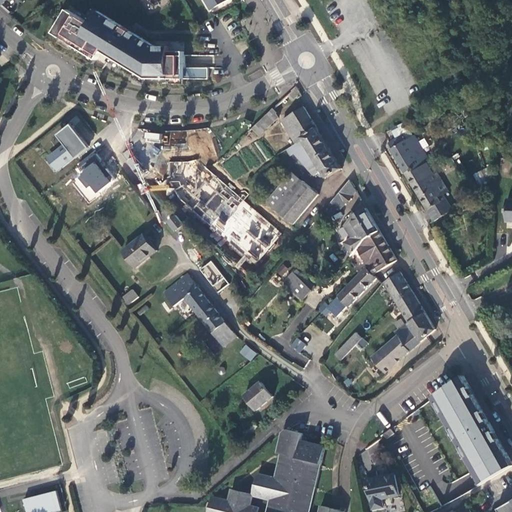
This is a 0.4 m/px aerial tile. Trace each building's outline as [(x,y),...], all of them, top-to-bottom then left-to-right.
[(231,1),(229,0),(204,0),(211,12),(231,1)] [(184,70),(184,54),(169,54),(169,49),(155,49),(99,14),(91,26),(67,11),(52,35),(96,62),(102,53),(110,58),(112,55),(119,60),(118,63),(146,81),(184,81),(184,70)] [(196,64),(211,64),(212,56),(196,56),(196,64)] [(208,70),(184,70),(184,81),(208,81),(208,70)] [(293,99),(300,94),(298,90),(290,96),(293,99)] [(283,123),(296,146),(297,146),(303,142),(301,139),(317,130),(305,109),(283,123)] [(280,120),(275,110),(253,129),(260,137),(280,120)] [(65,146),(78,136),(71,126),(57,137),(65,146)] [(341,170),(317,130),(301,139),(303,142),(297,146),(296,147),(295,147),(288,152),(291,157),(294,155),(302,164),(307,170),(313,177),(322,172),(326,178),(341,170)] [(170,133),(172,145),(186,142),(184,131),(170,133)] [(144,132),(143,141),(159,142),(160,133),(144,132)] [(65,146),(50,158),(60,170),(88,148),(78,136),(65,146)] [(390,150),(405,175),(420,166),(420,167),(429,161),(416,139),(414,136),(405,141),(402,136),(389,144),(392,149),(390,150)] [(71,182),(88,201),(113,180),(91,154),(74,168),(80,174),(71,182)] [(60,170),(50,158),(47,160),(57,173),(60,170)] [(256,264),(280,233),(197,160),(188,162),(168,162),(169,183),(181,200),(256,264)] [(434,223),(449,214),(453,212),(448,205),(443,196),(448,193),(429,161),(420,167),(420,166),(405,175),(434,223)] [(304,182),(301,182),(296,180),(293,177),(269,205),(278,213),(304,182)] [(304,182),(278,213),(293,226),(319,195),(304,182)] [(356,192),(350,182),(332,205),(340,211),(346,204),(348,205),(352,199),(351,198),(356,192)] [(345,226),(352,238),(354,242),(358,247),(364,240),(379,231),(367,210),(352,218),(345,226)] [(175,232),(183,226),(177,217),(169,223),(175,232)] [(396,261),(379,231),(364,240),(358,247),(356,250),(358,253),(373,276),(382,270),(389,266),(396,261)] [(157,251),(144,235),(123,252),(135,267),(157,251)] [(344,248),(351,260),(358,253),(356,250),(358,247),(354,242),(344,248)] [(199,269),(218,293),(229,284),(211,260),(199,269)] [(282,264),(276,271),(282,277),(289,270),(282,264)] [(316,286),(300,267),(297,270),(299,272),(294,277),(292,274),(287,278),(304,297),(316,286)] [(349,306),(377,280),(373,276),(366,269),(334,300),(331,304),(340,313),(348,305),(349,306)] [(413,294),(401,274),(384,284),(396,304),(413,294)] [(186,299),(199,315),(209,307),(207,304),(210,302),(188,275),(164,293),(175,308),(186,299)] [(332,287),(329,284),(323,289),(327,293),(332,287)] [(122,300),(128,307),(138,300),(132,292),(122,300)] [(426,315),(413,294),(396,304),(408,322),(409,324),(409,325),(426,315)] [(241,341),(210,302),(207,304),(209,307),(199,315),(227,352),(241,341)] [(435,331),(426,315),(409,325),(411,328),(417,325),(426,338),(435,331)] [(373,357),(386,373),(409,353),(401,342),(413,332),(411,328),(409,325),(409,324),(395,331),(398,335),(373,357)] [(409,353),(426,338),(417,325),(411,328),(413,332),(401,342),(409,353)] [(337,354),(343,361),(363,339),(357,333),(337,354)] [(295,338),(290,348),(301,353),(306,342),(295,338)] [(250,361),(256,353),(245,344),(239,352),(250,361)] [(479,486),(511,465),(511,463),(464,376),(458,380),(430,401),(479,486)] [(261,386),(244,399),(255,414),(271,400),(261,386)] [(253,424),(252,424),(243,432),(248,438),(258,430),(253,424)] [(282,454),(277,476),(268,474),(268,475),(268,478),(265,478),(263,478),(261,479),(260,481),(259,483),(258,486),(259,489),(261,492),(264,493),(263,496),(271,499),(267,511),(257,511),(260,507),(251,504),(247,504),(248,502),(247,499),(246,497),(245,496),(242,495),(239,494),(237,495),(234,497),(233,500),(230,499),(223,497),(222,501),(220,501),(218,501),(216,502),(214,504),(213,506),(213,508),(213,511),(340,511),(338,509),(322,505),(320,511),(310,511),(325,446),(302,439),(303,433),(286,428),(283,430),(278,452),(282,454)] [(254,494),(263,496),(264,493),(261,492),(259,489),(258,486),(259,483),(260,481),(261,479),(263,478),(265,478),(268,478),(268,475),(259,472),(254,494)] [(403,496),(398,475),(370,480),(376,510),(387,508),(385,500),(403,496)] [(232,488),(230,499),(233,500),(234,497),(237,495),(239,494),(242,495),(245,496),(246,497),(247,499),(248,502),(247,504),(251,504),(254,494),(232,488)] [(25,500),(27,511),(58,511),(63,511),(58,492),(25,500)] [(209,511),(213,511),(213,508),(213,506),(214,504),(216,502),(218,501),(220,501),(222,501),(223,497),(213,495),(209,511)]
